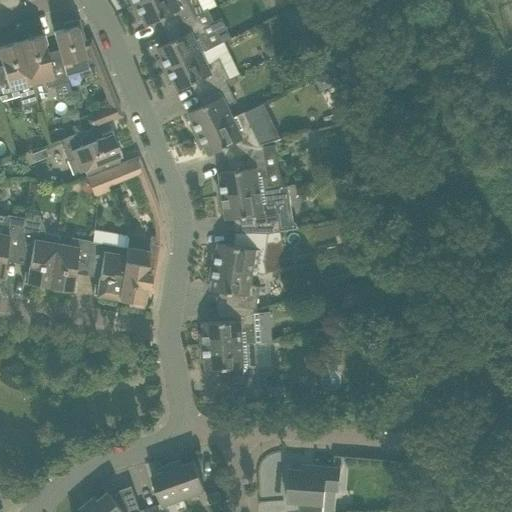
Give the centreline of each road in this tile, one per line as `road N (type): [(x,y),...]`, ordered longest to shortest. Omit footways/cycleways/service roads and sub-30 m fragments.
road 1 (unclassified): [(167,331),(177,212),(90,0)]
road 2 (residential): [(239,435),(511,469)]
road 3 (unclassified): [(31,511),(86,471),(142,444),(187,436)]
road 4 (unclassified): [(167,331),(0,311)]
